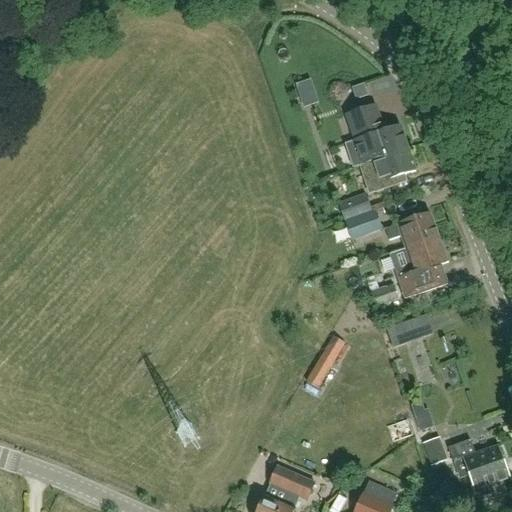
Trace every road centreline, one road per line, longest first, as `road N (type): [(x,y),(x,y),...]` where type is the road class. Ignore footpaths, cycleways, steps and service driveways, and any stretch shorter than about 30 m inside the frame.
road 1 (unclassified): [(511,333),(402,69),(315,0)]
road 2 (tertiary): [(133,511),(0,458)]
